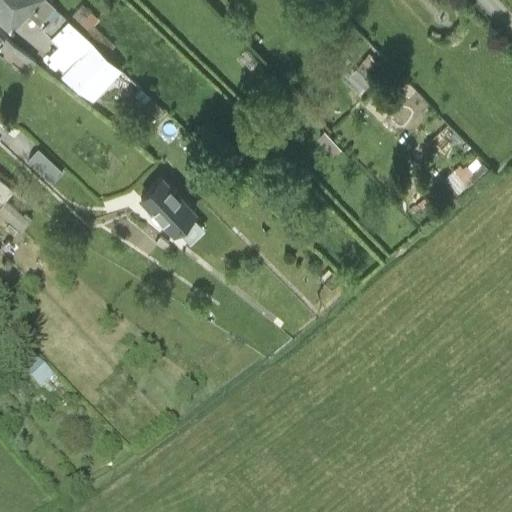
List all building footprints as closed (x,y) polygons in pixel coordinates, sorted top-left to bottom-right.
[(0,0),(0,14),(9,24),(33,0),(0,0)] [(140,87),(50,2),(42,11),(50,19),(43,27),(51,34),(51,35),(76,59),(62,74),(92,95),(112,74),(133,94),(140,87)] [(0,30),(0,57),(7,64),(7,63),(21,75),(35,60),(21,49),(12,43),(0,30)] [(350,67),(369,87),(393,64),(374,44),(350,67)] [(325,126),(318,132),(334,151),(341,145),(325,126)] [(193,208),(162,177),(142,196),(144,198),(166,221),(172,227),(193,208)] [(0,206),(22,226),(32,215),(8,194),(0,202),(0,206)] [(166,221),(144,198),(136,205),(159,229),(166,221)] [(46,367),(30,379),(40,391),(55,378),(46,367)]
